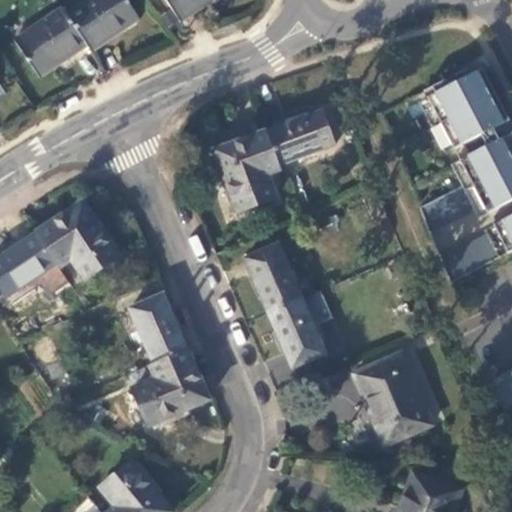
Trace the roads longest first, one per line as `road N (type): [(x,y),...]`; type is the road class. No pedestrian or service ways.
road 1 (residential): [(220,511),(250,472),(247,417),(112,117)]
road 2 (tertiary): [(112,117),(318,18)]
road 3 (tertiary): [(0,185),(112,117)]
